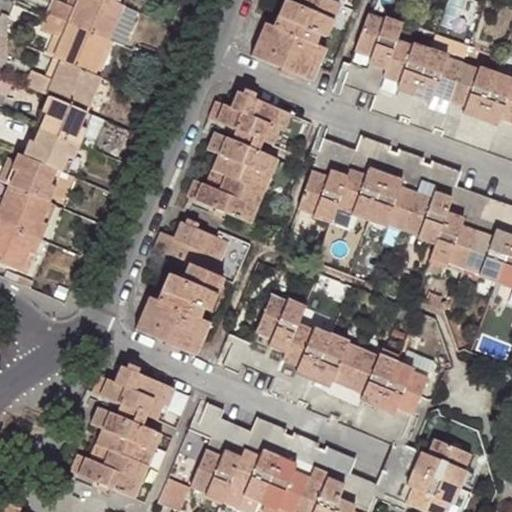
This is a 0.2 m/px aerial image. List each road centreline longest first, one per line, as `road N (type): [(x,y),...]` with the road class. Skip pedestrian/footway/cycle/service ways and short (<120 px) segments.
road 1 (residential): [(213,61),(511,175)]
road 2 (residential): [(370,452),(94,333)]
road 3 (residential): [(94,333),(213,61)]
